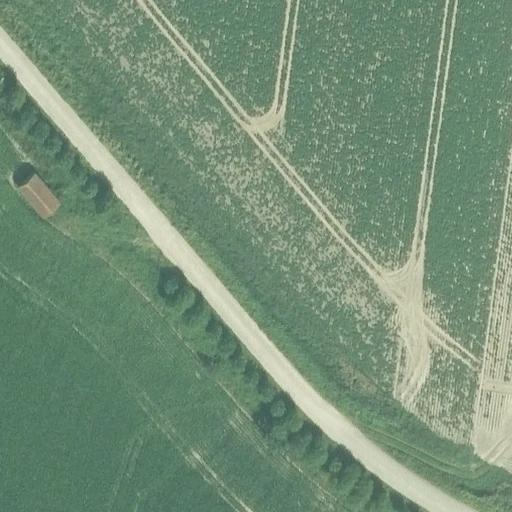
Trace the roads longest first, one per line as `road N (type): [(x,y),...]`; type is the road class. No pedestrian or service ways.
road 1 (tertiary): [(457,511),(353,442),(292,381),(0,41)]
road 2 (track): [(333,421),(448,470),(466,470),(490,450)]
road 3 (track): [(173,245),(46,227)]
